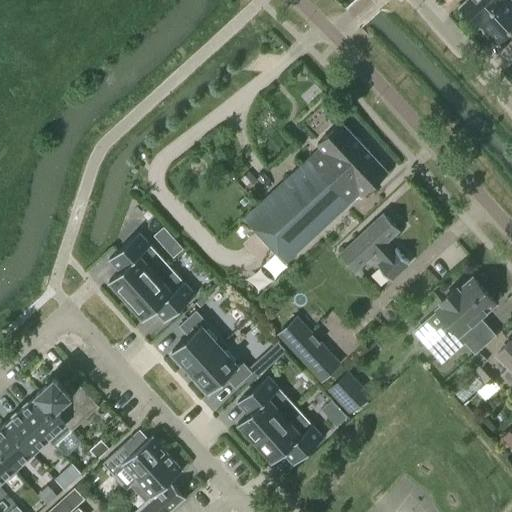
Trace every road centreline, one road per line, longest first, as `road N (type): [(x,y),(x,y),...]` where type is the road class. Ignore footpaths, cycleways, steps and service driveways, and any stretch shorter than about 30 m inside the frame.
road 1 (residential): [(0,371),(52,323),(73,322),(249,511)]
road 2 (residential): [(511,233),(297,0)]
road 3 (residential): [(511,107),(413,0)]
